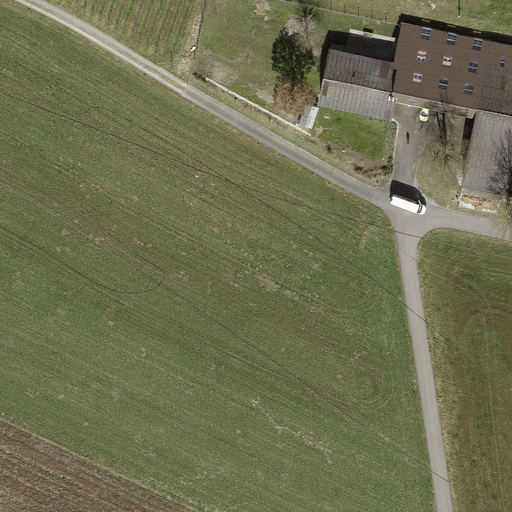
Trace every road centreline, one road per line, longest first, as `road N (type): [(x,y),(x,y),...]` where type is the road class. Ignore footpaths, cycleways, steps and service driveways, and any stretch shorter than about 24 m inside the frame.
road 1 (residential): [(401,213),(445,511)]
road 2 (unclassified): [(182,86),(401,213)]
road 3 (track): [(23,0),(182,86)]
